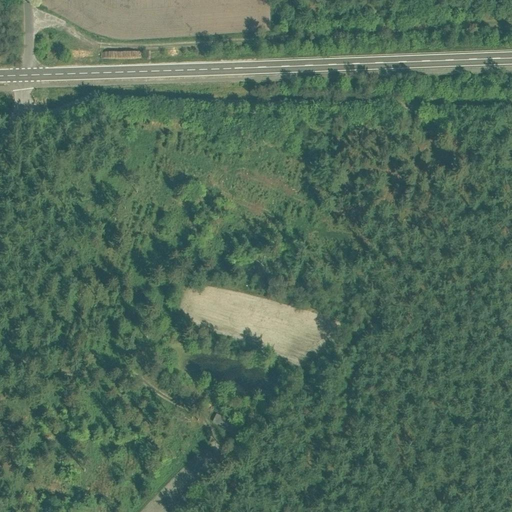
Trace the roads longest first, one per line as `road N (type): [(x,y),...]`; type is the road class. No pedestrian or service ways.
road 1 (track): [(20,76),(20,99),(46,111),(104,96),(511,109)]
road 2 (tertiary): [(20,76),(511,60)]
